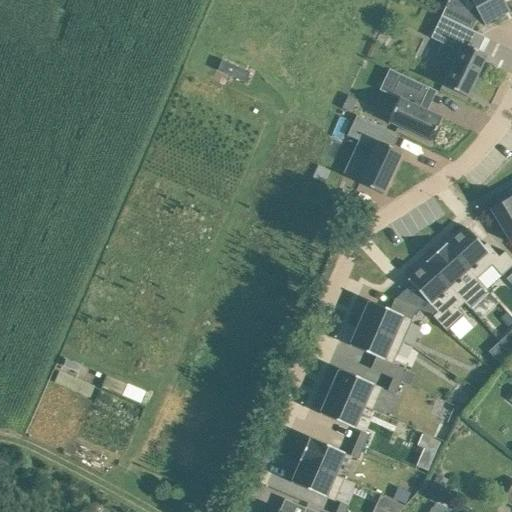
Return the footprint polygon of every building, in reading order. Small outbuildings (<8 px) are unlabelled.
[(481,20),(484,25),(508,11),(503,2),(506,0),(509,0),(510,0),(509,0),(448,0),(441,15),(471,30),(474,24),(481,20)] [(484,37),(441,16),(430,38),(451,48),(446,58),(453,62),(442,85),(466,97),(486,55),(477,51),(484,37)] [(244,81),(248,70),(219,59),(215,69),(244,81)] [(398,99),(387,122),(429,142),(440,117),(419,107),(428,87),(400,74),(391,96),(398,99)] [(356,115),(347,135),(366,144),(361,156),(368,159),(357,183),(382,194),(401,152),(392,148),(398,135),(356,115)] [(317,165),(311,178),(324,183),(329,171),(317,165)] [(490,209),(511,244),(511,243),(511,202),(511,201),(509,197),(490,209)] [(446,242),(445,244),(476,278),(491,264),(501,276),(511,265),(511,259),(504,251),(498,256),(486,242),(483,245),(465,226),(447,243),(446,242)] [(445,244),(426,261),(464,303),(469,309),(488,292),(476,278),(445,244)] [(426,262),(407,280),(411,284),(436,312),(433,315),(433,316),(446,330),(463,315),(457,309),(464,303),(426,261),(425,261),(426,262)] [(368,300),(358,323),(402,342),(417,308),(395,298),(390,310),(368,300)] [(333,341),(342,318),(332,315),(323,337),(333,341)] [(358,323),(349,345),(393,364),(402,342),(358,323)] [(511,329),(498,342),(507,352),(508,353),(511,347),(511,329)] [(498,342),(488,352),(497,361),(507,352),(498,342)] [(392,378),(401,382),(406,370),(398,366),(392,378)] [(338,369),(328,391),(363,406),(372,410),(382,388),(338,369)] [(392,378),(387,391),(395,394),(401,382),(392,378)] [(328,391),(319,414),(353,429),(363,406),(328,391)] [(360,431),(355,443),(363,447),(369,434),(360,431)] [(416,445),(423,448),(435,453),(440,442),(421,434),(416,445)] [(309,437),(299,460),(335,475),(345,453),(309,437)] [(355,443),(350,456),(358,459),(363,447),(355,443)] [(299,460),(289,483),(334,501),(343,479),(335,475),(299,460)] [(511,482),(502,499),(511,504),(511,482)] [(339,502),(335,511),(345,511),(348,506),(339,502)]
